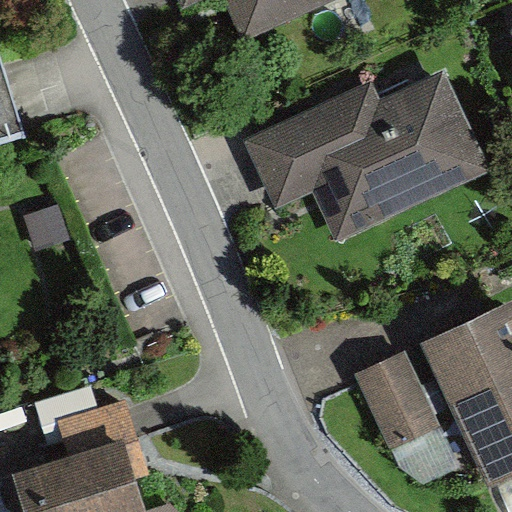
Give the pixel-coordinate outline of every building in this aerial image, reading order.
[(177,0),(186,19),(223,2),(246,54),(364,0),(177,0)] [(0,131),(27,123),(0,36),(0,131)] [(376,88),(244,147),(276,219),(325,197),(347,246),(490,181),(443,78),(383,105),(376,88)] [(60,202),(28,212),(38,246),(70,236),(60,202)] [(511,318),(425,355),(487,500),(511,489),(511,318)] [(412,362),(360,384),(391,454),(443,432),(412,362)] [(59,414),(69,444),(127,426),(138,422),(128,393),(59,414)] [(69,444),(18,456),(32,511),(132,511),(141,510),(149,508),(127,426),(69,444)] [(189,511),(175,499),(149,508),(141,510),(144,511),(189,511)]
